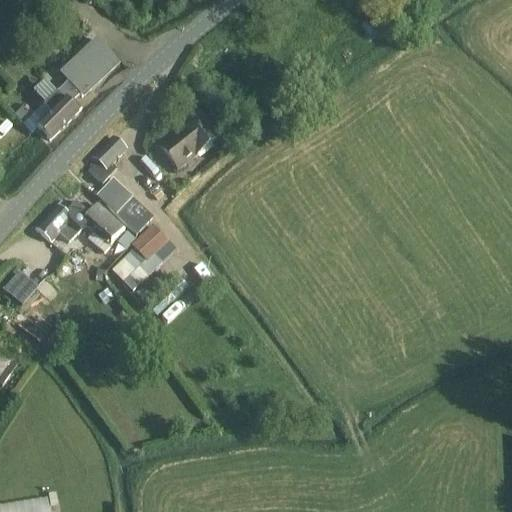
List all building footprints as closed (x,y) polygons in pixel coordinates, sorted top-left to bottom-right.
[(58,91),(45,104),(29,120),(50,141),(82,109),(74,102),(79,96),(81,98),(113,69),(105,61),(112,54),(99,39),(70,67),(77,74),(59,93),(58,91)] [(304,87),(320,76),(311,64),(295,74),(304,87)] [(22,109),(14,118),(22,126),(30,117),(33,114),(26,107),(23,110),(22,109)] [(172,164),(178,171),(196,157),(219,139),(201,115),(160,148),(172,164)] [(88,173),(102,187),(117,172),(111,167),(126,152),(112,138),(92,159),(97,164),(88,173)] [(153,219),(113,181),(96,199),(136,237),(153,219)] [(35,230),(50,243),(58,234),(69,244),(77,235),(78,235),(86,227),(109,248),(124,231),(98,206),(90,215),(77,203),(70,211),(61,203),(57,207),(56,207),(35,230)] [(139,288),(163,265),(155,257),(169,243),(153,227),(131,249),(134,251),(112,272),(124,285),(130,279),(139,288)] [(148,310),(156,318),(187,289),(179,281),(148,310)] [(32,334),(45,318),(31,306),(18,322),(32,334)] [(0,387),(2,388),(20,363),(0,348),(0,387)] [(127,417),(117,424),(129,442),(139,435),(127,417)] [(13,484),(15,498),(26,497),(24,483),(13,484)] [(48,511),(47,499),(0,506),(0,511),(48,511)]
